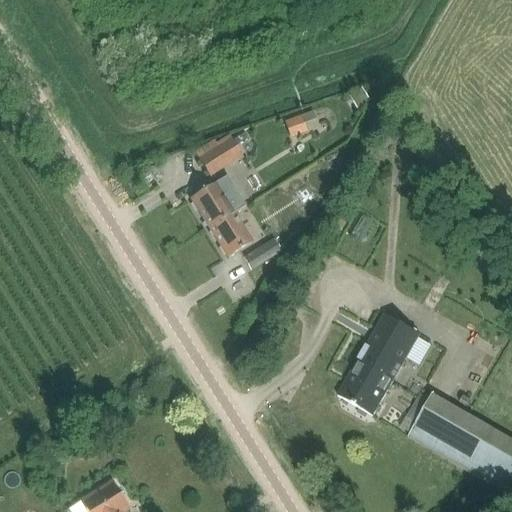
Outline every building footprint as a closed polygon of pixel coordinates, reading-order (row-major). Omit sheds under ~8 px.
[(289,141),(307,134),(300,117),(283,124),(289,141)] [(209,179),(242,158),(231,140),(198,160),(209,179)] [(232,215),(240,211),(245,208),(226,178),(191,200),(209,230),(232,215)] [(251,245),(232,215),(209,230),(228,259),(251,245)] [(243,260),(250,272),(281,253),(273,241),(243,260)] [(282,319),(287,310),(282,307),(277,316),(282,319)] [(384,316),(337,398),(372,417),(419,335),(384,316)] [(406,419),(416,424),(408,438),(511,497),(511,441),(432,396),(428,403),(417,397),(406,419)] [(125,511),(127,511),(111,485),(80,504),(85,511),(125,511)]
